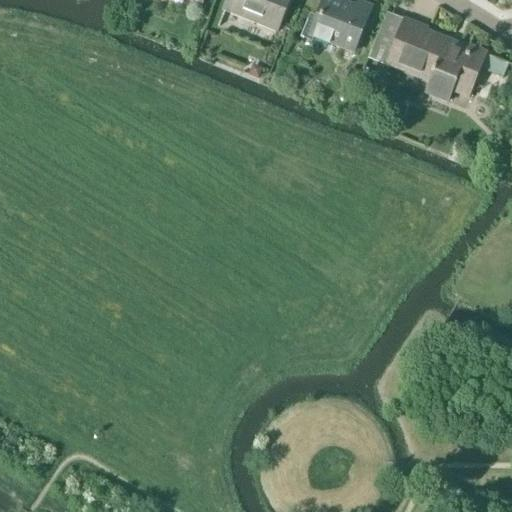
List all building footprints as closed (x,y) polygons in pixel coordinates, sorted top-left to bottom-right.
[(228,0),(223,13),(276,34),(289,0),(228,0)] [(354,9),(330,0),(324,0),(317,19),(308,16),(299,39),(311,44),(314,38),(353,54),(372,8),(357,2),(354,9)] [(466,56),(424,39),(427,31),(386,14),(368,59),(385,67),(381,77),(385,79),(389,68),(429,84),(425,95),(447,104),(452,93),(468,100),(480,72),(503,81),(508,66),(486,57),(486,55),(469,48),(466,56)] [(349,69),(344,82),(356,87),(361,74),(349,69)] [(346,93),(345,92),(343,92),(343,93),(341,93),(340,94),(339,95),(339,96),(338,97),(338,98),(338,100),(338,101),(339,103),(340,103),(341,104),(342,104),(343,105),(345,104),(347,104),(348,103),(349,102),(350,101),(350,99),(350,98),(350,97),(350,96),(349,95),(349,94),(347,94),(347,93),(346,93)]
